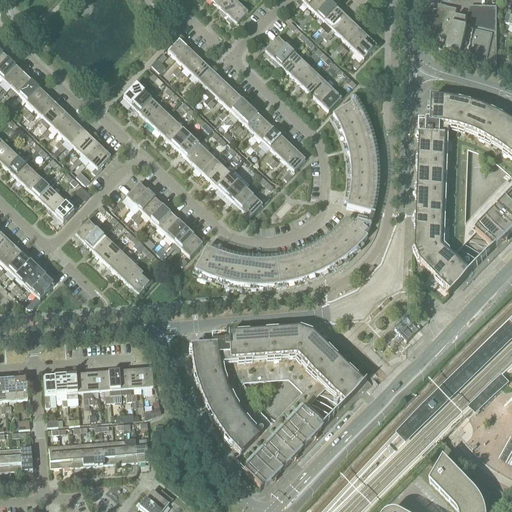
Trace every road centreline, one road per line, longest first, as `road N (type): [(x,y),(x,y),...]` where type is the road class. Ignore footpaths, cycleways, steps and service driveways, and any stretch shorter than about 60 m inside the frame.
road 1 (secondary): [(511,268),(272,511)]
road 2 (tertiary): [(31,340),(151,337),(215,468),(256,511)]
road 3 (secondary): [(293,511),(511,288)]
road 4 (residential): [(227,236),(287,238),(326,210),(316,142),(233,59)]
road 5 (residential): [(138,158),(0,30)]
road 6 (tertiary): [(511,94),(421,61),(410,42),(411,0)]
road 7 (residential): [(45,499),(34,366)]
road 8 (residential): [(49,248),(138,158)]
